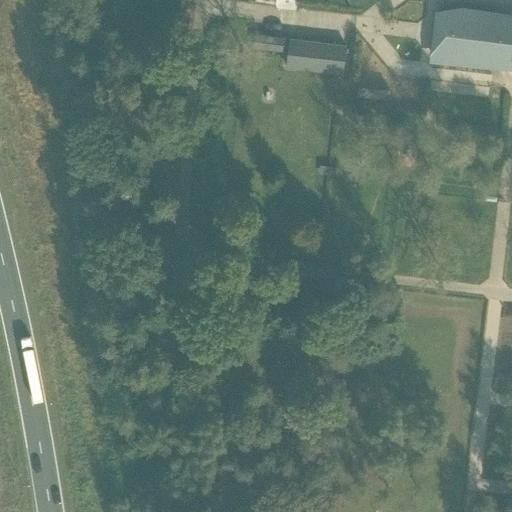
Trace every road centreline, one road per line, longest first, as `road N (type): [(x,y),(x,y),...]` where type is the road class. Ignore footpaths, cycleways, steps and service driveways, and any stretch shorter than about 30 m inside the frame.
road 1 (track): [(472,484),(496,293),(176,258)]
road 2 (track): [(176,258),(193,0)]
road 3 (trunk): [(49,511),(0,258)]
road 4 (track): [(162,511),(176,258)]
road 5 (track): [(496,293),(511,149)]
